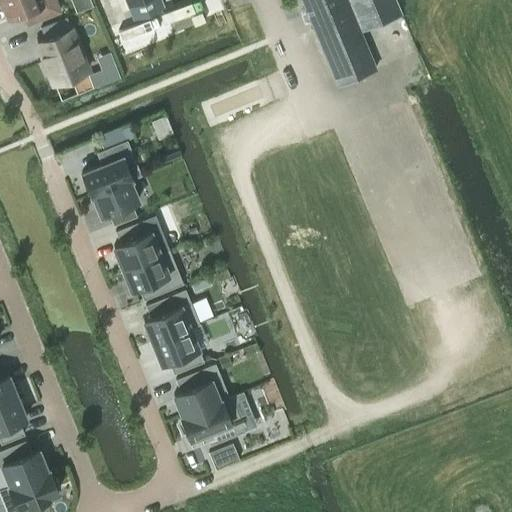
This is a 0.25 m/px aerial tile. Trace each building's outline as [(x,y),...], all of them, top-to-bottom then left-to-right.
[(0,0),(0,4),(6,19),(21,13),(25,24),(59,11),(54,0),(0,0)] [(124,0),(131,17),(162,5),(160,0),(124,0)] [(375,68),(359,30),(401,12),(395,0),(300,0),(316,38),(323,35),(343,82),(375,68)] [(53,84),(86,71),(69,28),(36,42),(53,84)] [(121,129),(96,139),(101,150),(126,140),(121,129)] [(89,195),(91,194),(129,179),(140,175),(126,140),(101,150),(106,162),(80,172),(89,195)] [(135,216),(130,203),(137,200),(129,179),(91,194),(100,215),(107,213),(112,225),(135,216)] [(167,221),(162,210),(148,215),(153,226),(167,221)] [(142,233),(137,221),(114,230),(119,242),(112,245),(121,266),(158,251),(149,230),(142,233)] [(142,299),(181,283),(167,248),(158,251),(121,266),(130,289),(137,286),(142,299)] [(192,291),(201,288),(197,279),(188,283),(192,291)] [(152,342),(189,327),(198,323),(184,288),(144,304),(149,317),(143,319),(152,342)] [(189,327),(152,342),(161,363),(168,360),(173,373),(203,360),(198,348),(189,327)] [(230,365),(226,355),(217,358),(221,368),(230,365)] [(181,415),(227,396),(213,362),(174,378),(179,391),(172,393),(181,415)] [(0,377),(0,376),(0,402),(16,397),(7,374),(0,377)] [(243,430),(229,395),(227,396),(181,415),(179,415),(188,438),(209,430),(214,442),(243,430)] [(0,442),(23,433),(18,421),(25,418),(16,397),(0,402),(0,442)] [(30,451),(25,439),(0,448),(0,464),(8,484),(45,469),(37,448),(30,451)] [(224,450),(222,459),(224,465),(236,460),(231,447),(224,450)] [(26,506),(48,497),(48,495),(57,491),(47,469),(45,469),(8,484),(0,487),(0,496),(6,511),(25,504),(26,506)]
